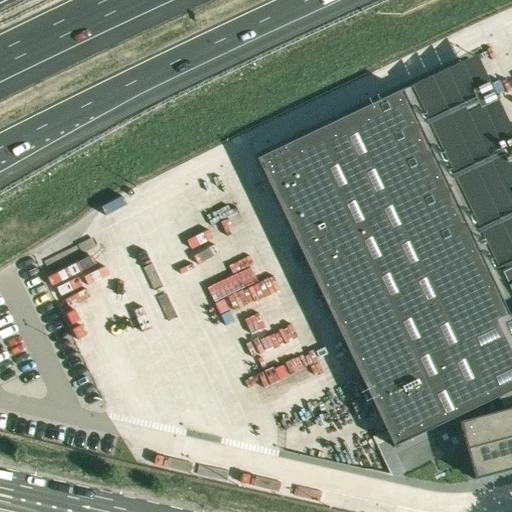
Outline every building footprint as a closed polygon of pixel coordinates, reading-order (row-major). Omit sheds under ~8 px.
[(467,64),(489,60),(487,51),(466,55),(467,64)] [(399,105),(255,175),(393,460),(457,430),(459,435),(458,435),(473,492),(511,481),(511,327),(507,330),(399,105)] [(163,389),(162,327),(116,328),(117,389),(163,389)] [(180,379),(197,381),(203,339),(187,336),(180,379)] [(206,341),(198,380),(215,383),(223,345),(206,341)]
